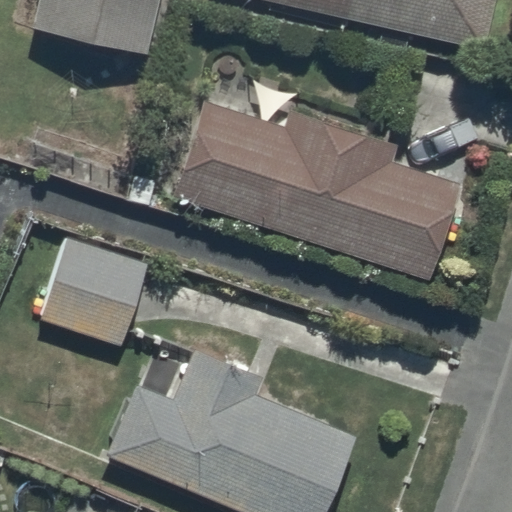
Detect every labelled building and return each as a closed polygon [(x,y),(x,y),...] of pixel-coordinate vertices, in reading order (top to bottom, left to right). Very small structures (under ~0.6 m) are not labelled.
[(150,0),(28,0),(26,12),(142,38),(150,0)] [(327,0),(478,34),(485,0),(327,0)] [(196,84),(166,177),(424,265),(457,169),(388,146),(393,130),(286,94),(280,112),(196,84)] [(143,251),(63,224),(32,308),(115,338),(143,251)] [(144,372),(131,367),(102,439),(272,511),(311,511),(351,420),(251,376),(258,360),(189,331),(178,357),(155,346),(144,372)]
